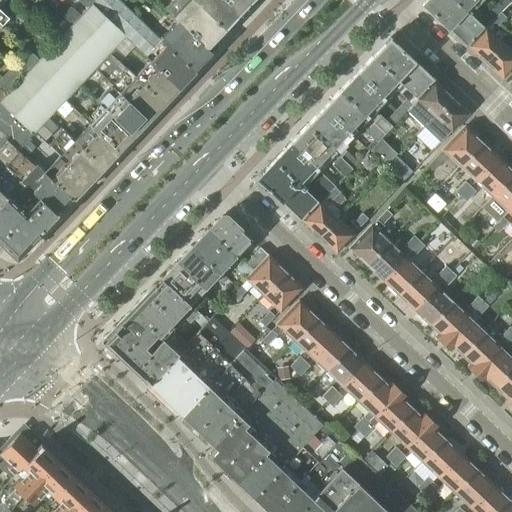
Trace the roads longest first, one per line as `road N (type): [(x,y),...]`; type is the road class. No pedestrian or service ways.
road 1 (secondary): [(316,0),(9,315)]
road 2 (residential): [(207,163),(511,452)]
road 3 (secondary): [(37,339),(207,163)]
road 4 (secondary): [(207,163),(369,0)]
road 5 (residential): [(511,121),(384,0)]
